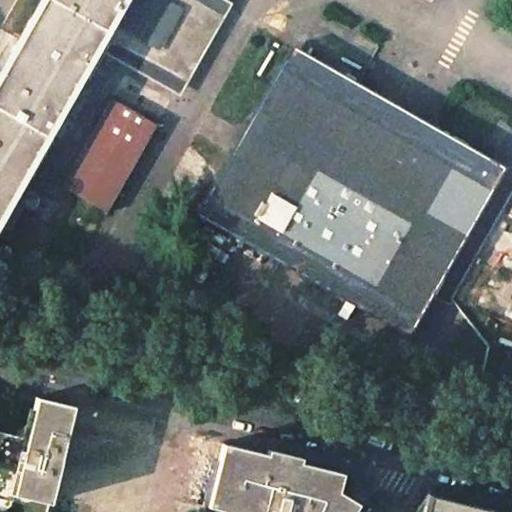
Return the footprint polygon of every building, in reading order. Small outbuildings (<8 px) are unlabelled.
[(23,0),(0,42),(0,199),(33,142),(40,145),(91,56),(103,63),(108,54),(168,88),(209,13),(187,0),(23,0)] [(297,65),(215,209),(404,317),(485,171),(297,65)] [(112,100),(62,188),(107,213),(157,125),(112,100)] [(494,383),(449,371),(443,395),(476,403),(478,393),(491,396),(494,383)] [(73,405),(35,396),(25,437),(0,431),(0,482),(12,485),(15,471),(30,474),(33,479),(53,485),(60,456),(73,405)] [(90,410),(73,405),(60,456),(97,466),(110,415),(90,410)] [(97,466),(84,511),(125,511),(149,424),(131,420),(110,415),(97,466)] [(274,457),(222,443),(218,460),(206,507),(227,511),(342,511),(348,502),(332,492),(337,474),(274,457)] [(218,460),(157,445),(145,493),(167,498),(166,503),(179,507),(182,502),(205,508),(206,507),(218,460)] [(503,511),(427,494),(415,511),(503,511)]
